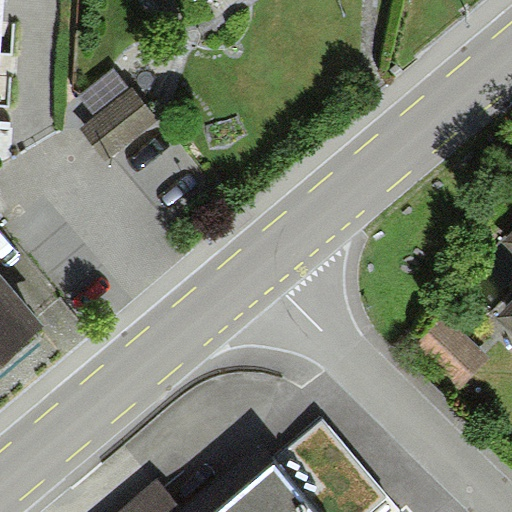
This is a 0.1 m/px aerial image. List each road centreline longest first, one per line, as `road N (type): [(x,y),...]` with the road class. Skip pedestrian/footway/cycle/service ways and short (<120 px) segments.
road 1 (residential): [(251,266),(494,511)]
road 2 (secondary): [(251,266),(511,46)]
road 3 (secondary): [(0,477),(251,266)]
